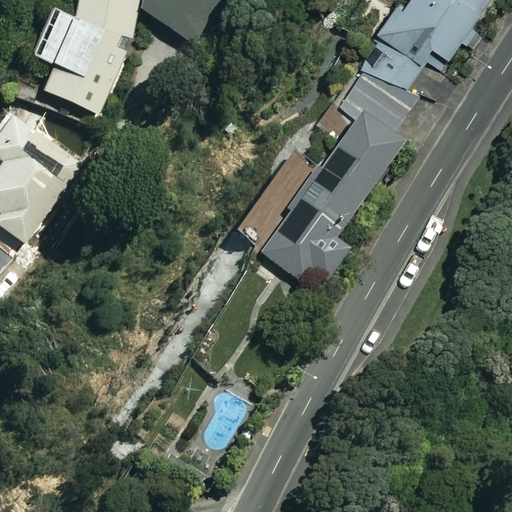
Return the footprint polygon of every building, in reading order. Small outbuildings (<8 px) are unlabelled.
[(49,95),(96,117),(122,54),(139,0),(85,0),(81,27),(61,17),(38,64),(59,75),(49,95)] [(145,0),(142,14),(160,18),(194,49),(219,0),(145,0)] [(373,68),(410,96),(444,51),(457,61),(503,0),(426,0),(417,13),(411,9),(387,41),(391,44),(373,68)] [(0,229),(29,249),(85,166),(19,121),(0,148),(0,214),(7,219),(0,229)] [(396,138),(369,123),(329,176),(324,172),(265,256),(322,299),(357,253),(343,243),(412,150),(396,138)] [(1,241),(0,242),(0,280),(20,258),(1,241)]
